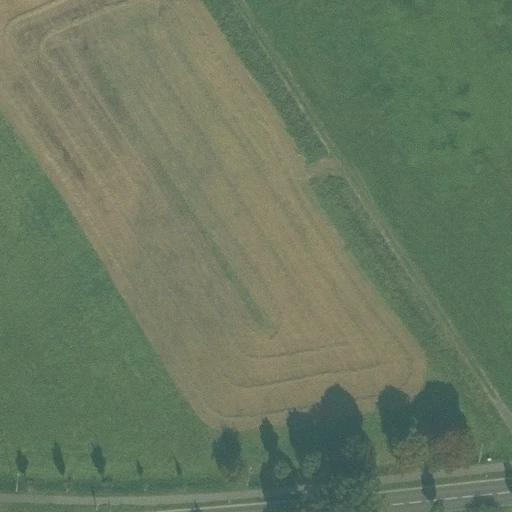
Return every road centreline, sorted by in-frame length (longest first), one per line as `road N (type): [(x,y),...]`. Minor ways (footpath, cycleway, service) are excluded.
road 1 (track): [(511,426),(236,0)]
road 2 (tertiary): [(435,502),(271,511)]
